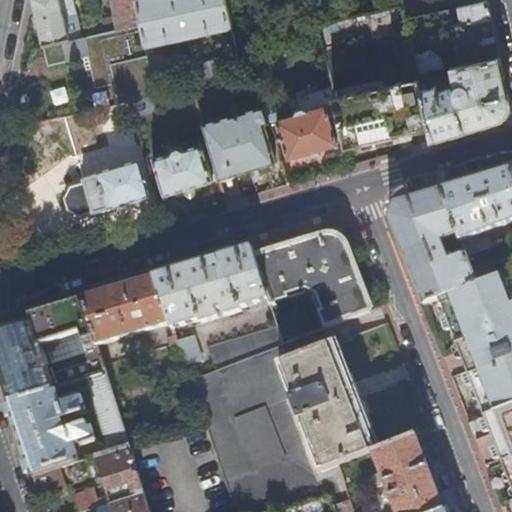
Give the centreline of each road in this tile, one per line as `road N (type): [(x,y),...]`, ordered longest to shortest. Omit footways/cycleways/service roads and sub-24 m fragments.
road 1 (residential): [(357,186),(0,294)]
road 2 (residential): [(357,186),(481,511)]
road 3 (residential): [(511,139),(357,186)]
